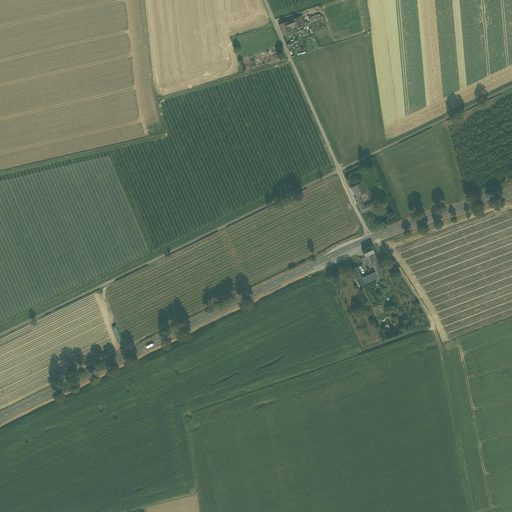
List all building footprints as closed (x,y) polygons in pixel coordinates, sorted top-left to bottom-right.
[(279,25),(283,34),(291,31),(289,27),(295,25),(297,29),(302,27),(298,18),(279,25)] [(351,187),(356,197),(359,196),(367,192),(362,182),(351,187)] [(358,205),(363,203),(359,196),(356,197),(355,198),(358,205)] [(363,203),(358,205),(362,213),(373,208),(370,203),(364,206),(363,203)] [(366,257),(370,255),(375,253),(372,246),(363,250),(363,251),(366,257)] [(385,275),(375,253),(370,255),(377,271),(380,277),(385,275)] [(363,278),(357,267),(352,269),(360,286),(365,284),(363,278)] [(371,274),(373,280),(380,277),(377,271),(371,274)] [(373,280),(371,274),(363,278),(365,284),(373,280)] [(296,289),(320,282),(318,278),(294,285),(296,289)]
